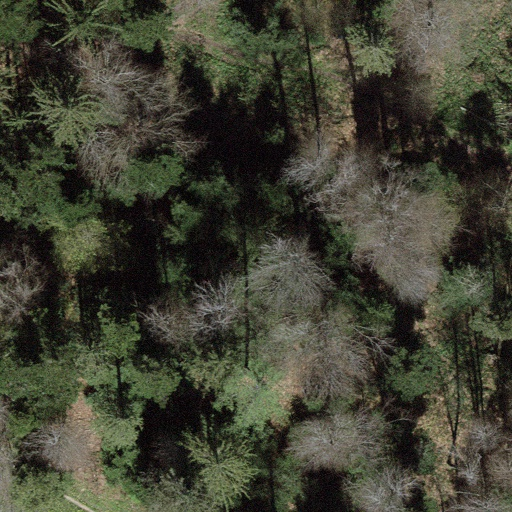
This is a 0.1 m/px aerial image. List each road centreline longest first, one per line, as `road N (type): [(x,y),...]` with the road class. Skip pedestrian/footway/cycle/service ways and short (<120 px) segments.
road 1 (track): [(511,134),(319,55),(191,43)]
road 2 (track): [(191,43),(0,34)]
